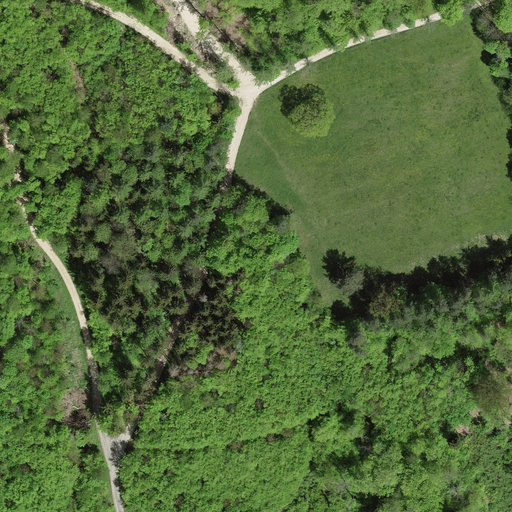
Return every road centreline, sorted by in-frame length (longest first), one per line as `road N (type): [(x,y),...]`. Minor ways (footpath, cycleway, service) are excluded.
road 1 (track): [(252,89),(212,243),(113,455)]
road 2 (track): [(113,455),(99,427),(72,292),(28,219),(0,116)]
road 3 (track): [(483,0),(337,45),(252,89)]
road 4 (track): [(252,89),(213,83),(124,17),(81,0)]
